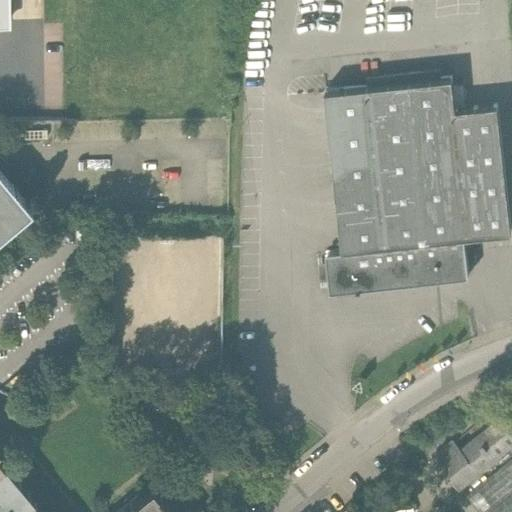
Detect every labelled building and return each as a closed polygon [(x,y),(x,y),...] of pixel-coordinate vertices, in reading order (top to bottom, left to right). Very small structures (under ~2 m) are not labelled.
[(11,0),(0,0),(0,25),(12,26),(11,0)] [(328,255),(332,293),(468,278),(464,242),(511,236),(511,223),(499,105),(456,110),(453,81),(328,94),(345,254),(328,255)] [(0,175),(0,233),(29,211),(0,175)] [(458,439),(437,456),(483,511),(511,511),(511,409),(465,448),(458,439)] [(0,467),(0,511),(41,511),(32,500),(32,499),(4,464),(0,467)] [(173,511),(153,487),(122,511),(173,511)]
